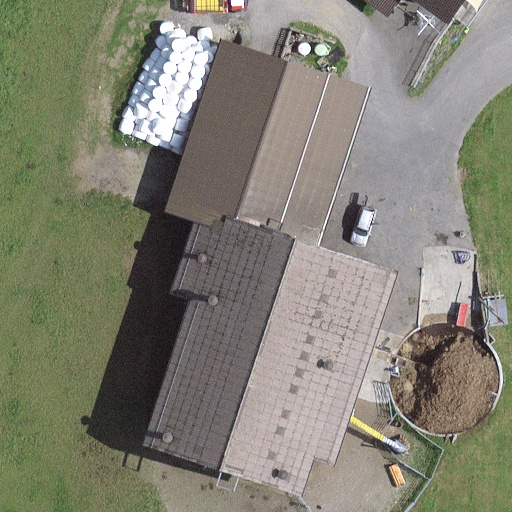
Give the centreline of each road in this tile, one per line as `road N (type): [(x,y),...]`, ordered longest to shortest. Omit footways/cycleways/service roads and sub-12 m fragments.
road 1 (track): [(312,511),(388,477),(430,419),(455,342),(461,291),(453,228),(437,186),(481,73),(511,52)]
road 2 (track): [(123,157),(170,243),(167,329),(139,404),(144,467),(206,502),(253,511)]
